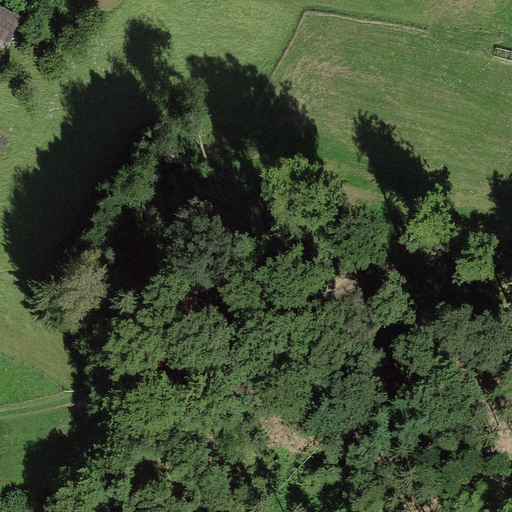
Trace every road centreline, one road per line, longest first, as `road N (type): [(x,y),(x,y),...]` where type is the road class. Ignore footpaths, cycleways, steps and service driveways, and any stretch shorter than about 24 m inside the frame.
road 1 (track): [(107,397),(147,396),(347,287),(420,262),(511,255)]
road 2 (track): [(147,396),(113,467),(60,511)]
